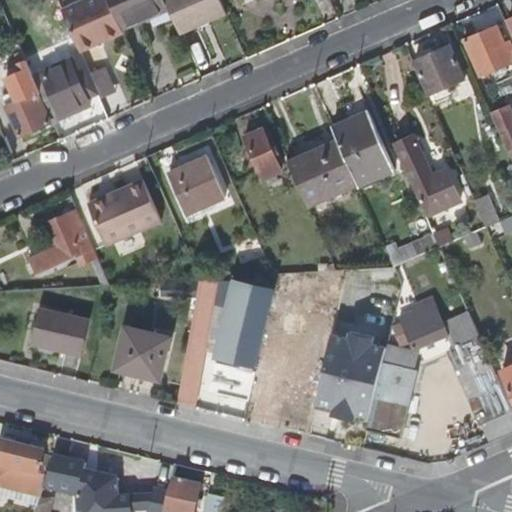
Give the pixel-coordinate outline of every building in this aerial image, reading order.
[(87,0),(62,11),(80,53),(123,34),(123,32),(108,0),(87,0)] [(108,0),(123,32),(170,12),(164,0),(108,0)] [(223,0),(167,0),(180,33),(229,13),(223,0)] [(443,29),(409,45),(414,57),(448,41),(443,29)] [(498,29),(466,42),(480,75),(511,60),(511,48),(508,39),(503,41),(498,29)] [(450,49),(413,63),(428,96),(463,81),(450,49)] [(83,60),(34,81),(54,126),(88,111),(84,99),(97,92),(90,77),(83,60)] [(17,79),(29,74),(25,64),(16,69),(18,74),(2,82),(10,98),(22,93),(17,79)] [(97,92),(101,100),(115,94),(105,70),(90,77),(97,92)] [(29,74),(17,79),(22,93),(10,98),(3,100),(8,111),(21,139),(49,126),(29,74)] [(350,125),(333,133),(339,145),(341,151),(358,188),(359,191),(397,174),(365,102),(344,112),(350,125)] [(511,114),(508,105),(490,113),(511,163),(511,114)] [(263,130),(247,136),(264,179),(282,172),(277,159),(280,158),(272,137),(267,139),(263,130)] [(417,134),(397,143),(430,220),(450,211),(449,208),(462,202),(449,171),(436,177),(417,134)] [(339,145),(321,153),(324,158),(341,151),(339,145)] [(321,153),(291,166),(309,208),(358,188),(341,151),(324,158),(321,153)] [(211,160),(171,178),(188,219),(228,201),(211,160)] [(144,182),(88,207),(107,248),(162,224),(144,182)] [(77,215),(49,227),(60,251),(31,264),(38,279),(78,262),(93,255),(77,215)] [(449,232),(435,238),(436,240),(441,250),(455,244),(449,232)] [(486,247),(480,233),(465,240),(472,253),(486,247)] [(441,250),(436,240),(400,256),(404,267),(441,250)] [(242,245),(218,255),(224,269),(238,263),(240,268),(250,263),(242,245)] [(387,256),(385,251),(372,256),(380,272),(394,271),(387,256)] [(398,251),(387,256),(394,271),(404,267),(400,256),(398,251)] [(112,289),(96,254),(93,255),(78,262),(81,270),(93,265),(104,290),(112,289)] [(357,281),(356,274),(339,277),(340,284),(357,281)] [(286,290),(290,290),(292,283),(301,285),(302,279),(289,279),(286,290)] [(219,283),(216,283),(202,352),(217,356),(233,285),(234,282),(219,283)] [(198,301),(177,406),(190,410),(202,352),(216,283),(202,284),(198,301)] [(290,290),(284,315),(335,328),(340,308),(338,307),(341,295),(301,285),(292,283),(290,290)] [(198,301),(202,284),(201,284),(163,286),(162,299),(198,301)] [(275,295),(233,285),(217,356),(216,359),(257,369),(275,295)] [(108,307),(112,289),(104,290),(97,290),(94,304),(108,307)] [(400,342),(408,338),(404,328),(437,315),(431,300),(412,308),(413,313),(400,319),(402,324),(395,327),(400,342)] [(88,324),(40,313),(33,346),(79,356),(88,324)] [(452,353),(492,445),(511,436),(511,410),(481,340),(469,315),(442,327),(437,315),(404,328),(408,338),(414,353),(429,347),(435,344),(446,340),(452,353)] [(171,340),(127,330),(117,371),(161,381),(171,340)] [(332,337),(317,405),(335,409),(333,417),(354,423),(356,416),(370,419),(383,368),(387,350),(373,347),(374,339),(353,334),(351,342),(332,337)] [(437,349),(435,344),(429,347),(431,352),(437,349)] [(383,368),(415,375),(419,355),(388,348),(387,350),(383,368)] [(260,372),(272,375),(276,354),(265,351),(260,372)] [(370,419),(367,434),(399,442),(416,376),(415,375),(383,368),(370,419)] [(219,398),(252,405),(259,377),(226,369),(219,398)] [(272,375),(260,372),(259,377),(252,405),(270,409),(278,377),(272,375)] [(39,476),(44,454),(3,443),(0,457),(0,488),(39,497),(43,477),(39,476)] [(85,474),(86,467),(54,459),(47,491),(67,495),(66,500),(78,503),(79,498),(89,501),(94,476),(85,474)] [(96,469),(86,467),(85,474),(94,476),(96,469)] [(202,511),(208,490),(174,482),(172,492),(167,511),(202,511)] [(167,511),(172,492),(154,488),(148,511),(167,511)] [(227,511),(230,503),(214,499),(211,511),(227,511)]
